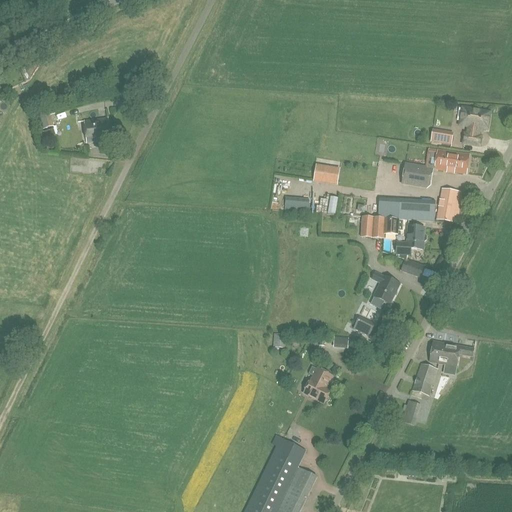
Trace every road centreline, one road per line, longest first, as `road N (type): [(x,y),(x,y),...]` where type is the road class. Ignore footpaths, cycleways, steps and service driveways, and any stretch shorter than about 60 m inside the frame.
road 1 (track): [(210,0),(0,423)]
road 2 (unclassified): [(331,511),(511,147)]
road 3 (unclassified): [(0,56),(116,0)]
